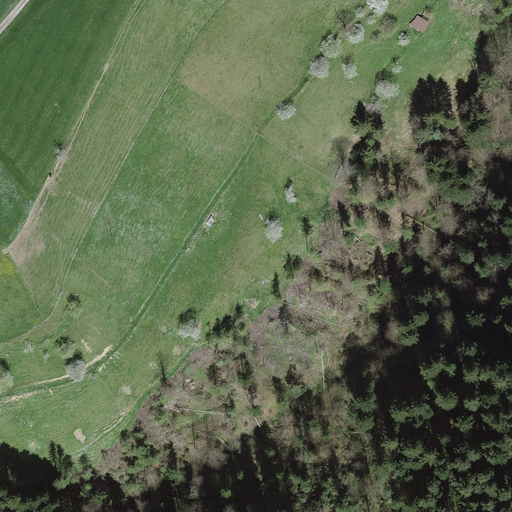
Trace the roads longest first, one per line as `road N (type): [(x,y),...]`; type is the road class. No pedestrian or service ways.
road 1 (track): [(318,320),(322,206),(430,0)]
road 2 (track): [(511,346),(466,384),(438,426),(432,511)]
